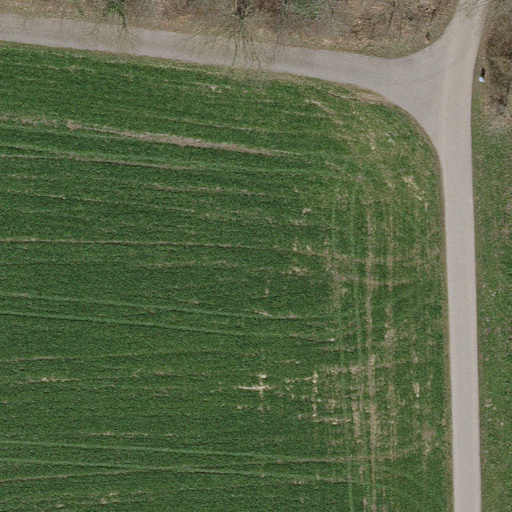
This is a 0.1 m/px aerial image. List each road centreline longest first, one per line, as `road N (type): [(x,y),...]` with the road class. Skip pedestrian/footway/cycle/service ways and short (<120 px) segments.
road 1 (track): [(451,77),(0,37)]
road 2 (track): [(451,77),(465,511)]
